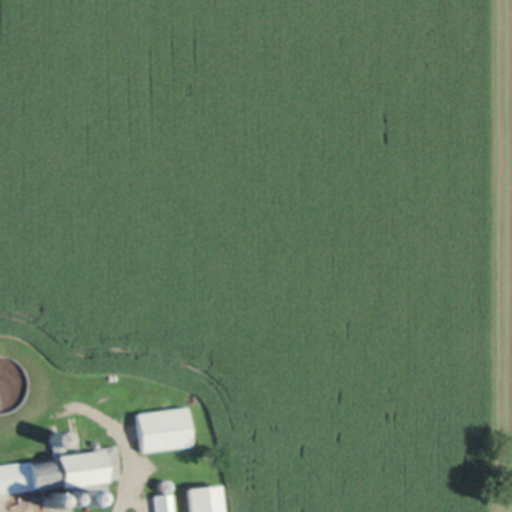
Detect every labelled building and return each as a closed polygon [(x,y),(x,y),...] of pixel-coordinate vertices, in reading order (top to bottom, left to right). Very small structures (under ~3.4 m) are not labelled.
[(193,442),(142,449),(137,412),(188,405),(193,442)] [(59,429),(60,430),(61,430),(63,431),(64,431),(65,432),(66,434),(66,435),(67,436),(67,438),(67,439),(66,441),(66,442),(65,443),(64,444),(63,445),(61,446),(60,446),(59,446),(57,446),(56,446),(54,445),(53,444),(52,443),(51,442),(51,441),(50,439),(50,438),(50,436),(51,435),(51,434),(52,432),(53,431),(54,431),(56,430),(57,430),(59,429)] [(102,477),(105,497),(90,499),(89,492),(72,494),(71,489),(60,490),(60,485),(0,491),(0,463),(100,452),(99,446),(114,444),(118,476),(102,477)] [(166,478),(168,478),(169,478),(170,479),(171,480),(172,480),(172,481),(173,483),(173,484),(173,485),(173,486),(173,487),(172,488),(172,489),(171,490),(170,491),(169,491),(168,492),(166,492),(165,492),(164,491),(163,491),(162,490),(161,489),(161,488),(160,487),(160,486),(160,485),(160,484),(160,483),(160,482),(161,481),(162,480),(163,479),(164,478),(165,478),(166,478)] [(222,511),(190,511),(188,487),(219,484),(222,511)] [(51,490),(52,490),(53,490),(55,491),(56,492),(57,493),(58,494),(58,496),(58,497),(58,498),(58,499),(57,500),(56,501),(56,502),(55,503),(53,503),(52,504),(51,504),(50,504),(49,503),(48,503),(47,502),(46,501),(45,500),(45,499),(44,498),(44,497),(44,496),(45,495),(45,493),(46,492),(47,492),(48,491),(49,490),(50,490),(51,490)] [(175,511),(156,511),(154,494),(173,492),(175,511)] [(68,494),(69,494),(70,494),(71,494),(72,495),(73,496),(74,497),(74,498),(74,499),(75,500),(74,501),(74,502),(74,503),(73,504),(72,505),(71,506),(70,506),(69,506),(68,506),(67,506),(66,506),(65,506),(64,505),(63,504),(63,503),(62,502),(62,501),(62,500),(62,499),(62,498),(63,497),(63,496),(64,495),(65,494),(66,494),(67,494),(68,494)]
